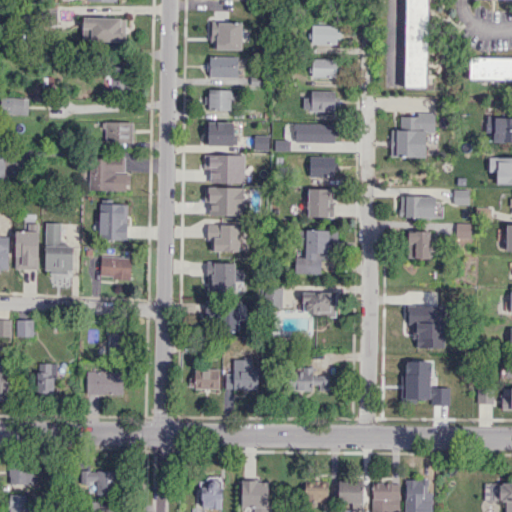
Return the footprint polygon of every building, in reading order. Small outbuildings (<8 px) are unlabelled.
[(405,0),(428,0),(426,87),(404,86),(405,0)] [(124,18),(82,17),(82,41),(124,42),(124,18)] [(242,22),(211,21),(211,48),(241,49),(242,22)] [(339,24),(309,25),(310,44),(339,44),(339,24)] [(238,56),(208,56),(207,76),(237,76),(238,56)] [(511,79),(472,79),(472,57),(511,57),(511,79)] [(335,58),(310,58),(310,77),(335,77),(335,58)] [(231,109),(231,89),(209,89),(209,96),(206,96),(206,109),(231,109)] [(334,91),(310,90),(310,96),(303,96),(303,110),(334,110),(334,91)] [(27,114),(27,97),(2,97),(1,114),(27,114)] [(390,129),(390,156),(424,156),(425,132),(434,132),(434,112),(415,112),(415,116),(400,116),(400,129),(390,129)] [(511,141),(511,117),(488,117),(487,141),(511,141)] [(101,141),(132,142),(132,122),(102,121),(101,141)] [(235,122),(203,121),(203,145),(234,145),(235,122)] [(335,149),(335,123),(293,123),(293,150),(335,149)] [(254,149),(269,149),(269,135),(253,135),(254,149)] [(244,182),(244,154),(204,154),(204,169),(209,169),(209,182),(244,182)] [(127,191),(128,173),(124,173),(124,157),(90,156),(88,189),(127,191)] [(309,156),(309,176),(334,176),(334,156),(309,156)] [(243,215),(244,187),(204,186),(203,202),(208,202),(208,214),(243,215)] [(333,188),(308,188),(307,216),(332,216),(333,188)] [(468,189),(453,189),(453,204),(468,204),(468,189)] [(435,217),(435,196),(401,195),(400,216),(435,217)] [(126,240),(127,204),(99,203),(98,239),(126,240)] [(62,222),(45,222),(44,272),(72,272),(73,245),(61,245),(62,222)] [(14,268),(38,268),(38,223),(27,223),(27,230),(15,230),(14,268)] [(239,224),(208,223),(208,250),(239,251),(239,224)] [(470,223),(444,223),(445,236),(471,236),(470,223)] [(294,273),(320,273),(320,259),(329,260),(330,230),(298,229),(297,243),(305,243),(304,256),(295,255),(294,273)] [(430,231),(407,230),(406,257),(429,257),(430,231)] [(8,247),(0,246),(0,269),(8,269),(8,247)] [(99,277),(130,277),(131,257),(100,256),(99,277)] [(207,291),(234,291),(234,281),(242,281),(241,268),(235,268),(234,261),(206,262),(207,291)] [(282,288),(273,287),(273,307),(281,307),(282,288)] [(335,314),(335,293),(302,292),(301,314),(335,314)] [(444,347),(444,305),(408,304),(407,324),(414,324),(413,346),(444,347)] [(238,331),(238,306),(224,306),(223,331),(238,331)] [(0,335),(10,336),(10,319),(0,318),(0,335)] [(34,319),(16,319),(16,335),(33,336),(34,319)] [(256,389),(257,369),(252,369),(252,359),(233,358),(233,373),(225,373),(225,389),(256,389)] [(0,397),(8,398),(9,361),(0,360),(0,397)] [(423,361),(406,361),(406,395),(428,396),(428,372),(422,371),(423,361)] [(37,395),(55,395),(55,362),(37,363),(37,395)] [(328,390),(328,375),(312,375),(312,367),(293,367),(293,391),(315,390),(328,390)] [(194,368),(194,377),(189,377),(189,388),(218,388),(219,369),(194,368)] [(122,394),(123,371),(86,370),(86,393),(122,394)] [(476,403),(493,403),(493,387),(477,387),(476,403)] [(511,387),(501,387),(501,409),(511,408),(511,387)] [(9,483),(34,483),(34,462),(9,462),(9,483)] [(115,493),(116,470),(80,469),(79,492),(115,493)] [(221,508),(222,477),(207,476),(207,493),(202,493),(201,508),(221,508)] [(406,478),(404,511),(431,511),(433,491),(428,491),(428,479),(406,478)] [(362,479),(337,480),(338,502),(362,501),(362,479)] [(504,511),(511,511),(511,479),(499,479),(499,500),(505,500),(504,511)] [(241,506),(267,506),(268,481),(241,480),(241,506)] [(300,481),(300,500),(327,499),(327,480),(300,481)] [(399,483),(372,482),(372,511),(399,511),(399,483)] [(26,511),(27,494),(9,494),(8,511),(26,511)]
